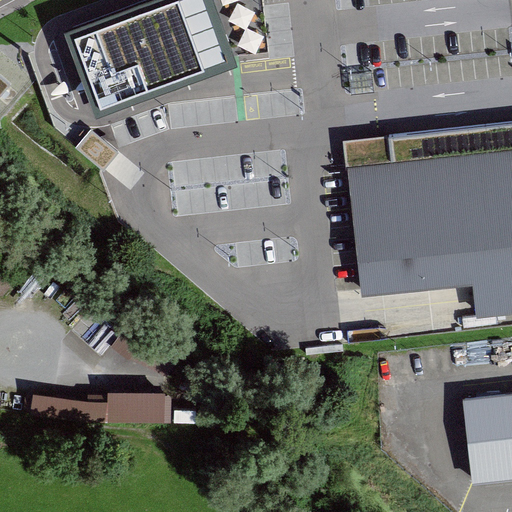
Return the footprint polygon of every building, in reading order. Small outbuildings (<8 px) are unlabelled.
[(205,0),(159,0),(78,28),(104,101),(114,98),(116,103),(128,98),(126,93),(172,76),(174,81),(224,63),(223,59),(226,58),(205,0)] [(0,74),(0,98),(1,99),(13,85),(0,74)] [(511,120),(347,136),(363,295),(472,284),(475,314),(511,309),(511,120)] [(119,154),(87,128),(72,146),(104,172),(119,154)] [(34,283),(15,265),(0,280),(0,287),(16,302),(34,283)] [(110,403),(38,403),(38,423),(122,423),(122,433),(172,433),(171,391),(110,392),(110,403)] [(511,396),(463,403),(471,480),(511,475),(511,396)]
